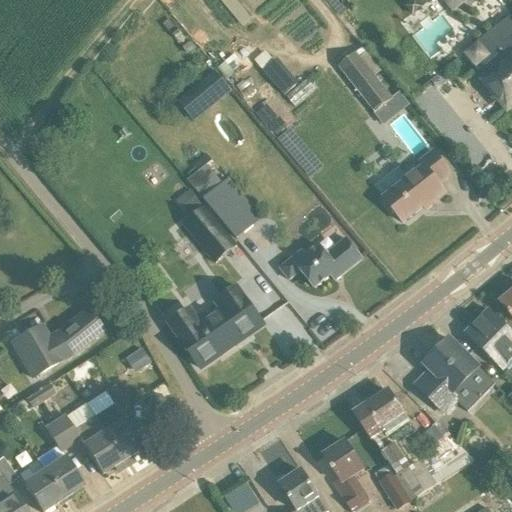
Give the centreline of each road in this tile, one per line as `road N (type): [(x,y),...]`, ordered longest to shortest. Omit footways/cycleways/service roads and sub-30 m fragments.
road 1 (unclassified): [(221,445),(144,314),(0,135)]
road 2 (unclassified): [(221,445),(383,338),(511,235)]
road 3 (unclassified): [(119,511),(221,445)]
